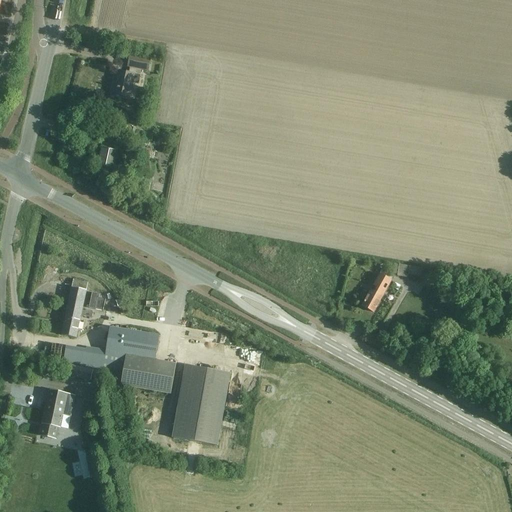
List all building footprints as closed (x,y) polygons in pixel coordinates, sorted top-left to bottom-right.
[(128,73),(118,71),(113,94),(129,98),(132,83),(138,84),(141,70),(147,71),(150,60),(130,55),(128,67),(130,67),(128,73)] [(101,148),(98,166),(113,170),(117,152),(119,141),(104,138),(101,148)] [(120,146),(118,152),(131,155),(131,153),(130,152),(131,148),(120,146)] [(134,156),(149,159),(151,151),(135,147),(134,156)] [(371,290),(362,306),(373,313),(391,281),(394,275),(382,269),(373,285),(376,287),(374,292),(371,290)] [(88,283),(73,280),(61,335),(76,338),(81,316),(92,318),(93,313),(82,310),(88,283)] [(89,308),(103,311),(105,299),(99,298),(99,294),(92,293),(89,308)] [(123,373),(120,386),(171,394),(176,364),(155,361),(159,336),(109,327),(105,351),(86,347),(82,366),(123,373)] [(216,330),(215,338),(221,339),(223,331),(216,330)] [(229,374),(185,366),(173,438),(216,446),(229,374)] [(42,424),(39,436),(56,439),(58,427),(68,430),(75,396),(67,395),(67,394),(49,391),(42,424)] [(96,455),(88,457),(92,476),(100,474),(96,455)]
